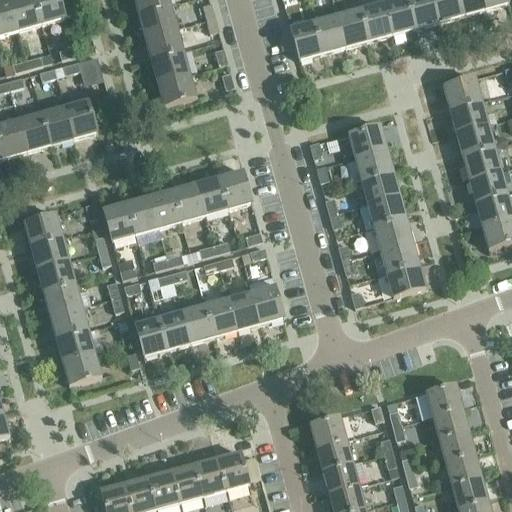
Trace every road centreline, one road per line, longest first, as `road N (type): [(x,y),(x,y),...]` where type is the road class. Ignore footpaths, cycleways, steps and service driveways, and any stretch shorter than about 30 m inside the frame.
road 1 (residential): [(347,366),(237,0)]
road 2 (residential): [(48,471),(276,394)]
road 3 (residential): [(511,458),(472,318)]
road 4 (residential): [(347,366),(472,318)]
road 5 (residential): [(276,394),(309,511)]
